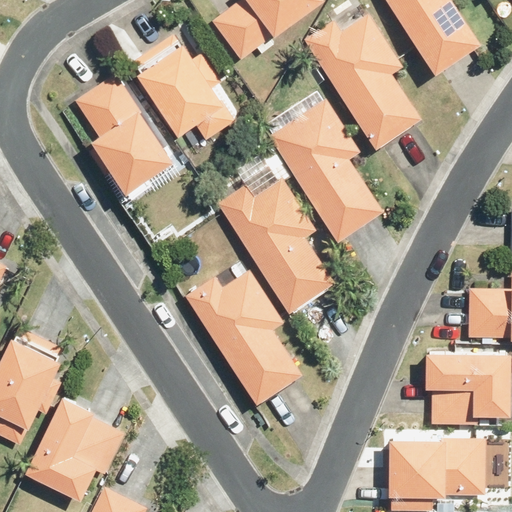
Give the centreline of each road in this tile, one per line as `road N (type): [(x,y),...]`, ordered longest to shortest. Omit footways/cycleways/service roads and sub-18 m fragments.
road 1 (residential): [(265,511),(21,151),(12,126),(11,93),(26,49),(42,29),(92,0)]
road 2 (residential): [(511,109),(407,291),(319,506)]
